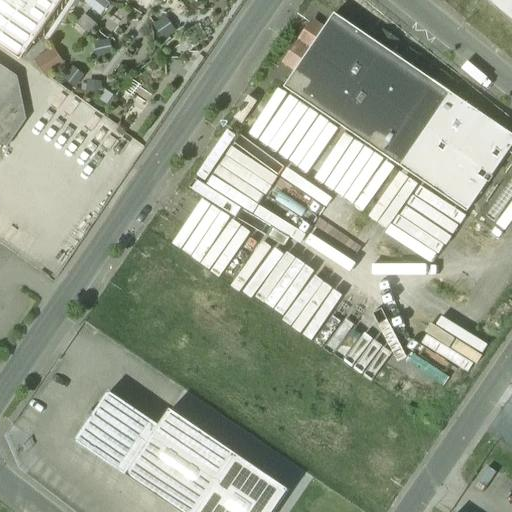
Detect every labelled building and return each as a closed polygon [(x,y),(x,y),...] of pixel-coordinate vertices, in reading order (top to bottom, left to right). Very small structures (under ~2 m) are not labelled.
[(0,0),(0,22),(35,46),(65,0),(0,0)] [(511,0),(483,0),(511,24),(511,0)] [(356,13),(348,24),(361,33),(369,22),(356,13)] [(348,24),(334,15),(323,31),(312,24),(285,63),(296,70),(284,89),(401,169),(451,95),(451,94),(433,82),(411,67),(419,56),(408,49),(401,60),(361,33),(348,24)] [(0,67),(0,104),(2,106),(0,108),(0,144),(6,148),(25,120),(16,78),(0,67)] [(440,72),(433,82),(451,94),(458,84),(440,72)] [(451,95),(401,169),(441,196),(434,206),(443,212),(449,202),(467,214),(511,147),(511,136),(463,103),(458,100),(451,94),(451,95)] [(109,393),(94,414),(90,411),(84,419),(89,422),(75,443),(125,477),(125,476),(159,427),(109,393)] [(264,511),(281,487),(170,411),(159,427),(125,476),(177,511),(264,511)]
